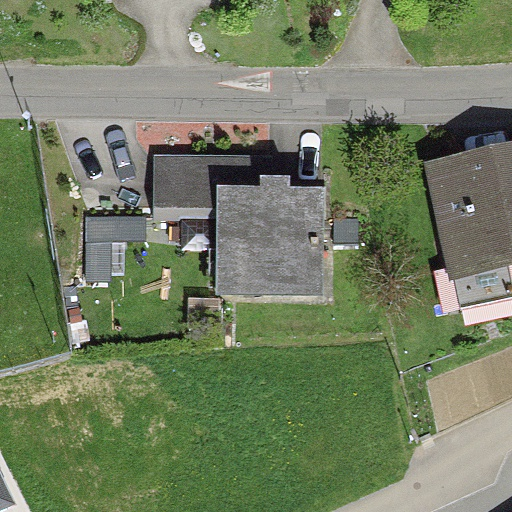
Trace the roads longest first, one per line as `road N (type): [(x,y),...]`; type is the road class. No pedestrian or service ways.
road 1 (tertiary): [(511,87),(0,95)]
road 2 (residential): [(511,426),(377,511)]
